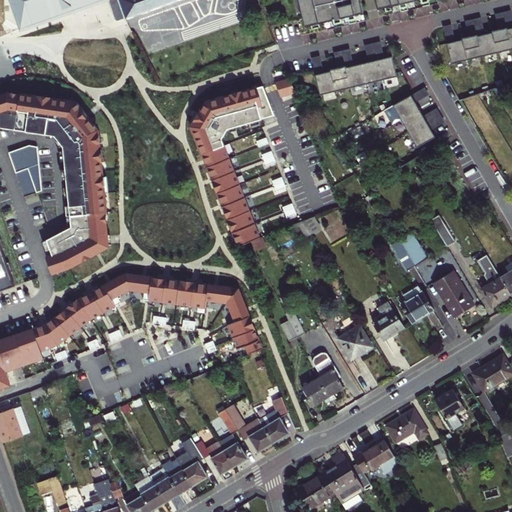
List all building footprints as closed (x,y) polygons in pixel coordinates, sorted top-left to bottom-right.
[(75,6),(74,0),(11,0),(22,28),(75,6)] [(108,4),(106,0),(74,0),(75,6),(22,28),(23,31),(108,4)] [(181,0),(106,0),(108,4),(114,19),(115,21),(116,21),(119,21),(125,19),(126,19),(148,11),(181,0)] [(295,0),(302,27),(309,26),(310,30),(317,28),(317,24),(331,21),(332,25),(340,23),(339,19),(345,17),(346,21),(353,19),(352,15),(361,14),(357,0),(295,0)] [(373,0),(376,10),(384,8),(384,12),(392,10),(391,6),(398,5),(399,9),(406,7),(405,3),(417,0),(419,0),(420,4),(428,2),(427,0),(373,0)] [(511,17),(511,13),(503,15),(506,29),(511,27),(511,17)] [(498,30),(506,28),(503,15),(495,17),(498,30)] [(473,22),(476,36),(484,34),(481,20),(473,22)] [(468,37),(476,35),(473,22),(465,24),(468,37)] [(452,27),(444,29),(447,43),(455,41),(452,27)] [(446,43),(451,63),(511,49),(511,27),(506,29),(506,28),(498,30),(491,31),(492,33),(484,34),(476,36),(476,35),(468,37),(462,38),(462,40),(455,41),(446,43)] [(384,58),(380,44),(372,46),(376,60),(384,58)] [(376,60),(372,46),(364,48),(367,62),(376,60)] [(353,66),(349,52),(341,54),(345,68),(353,66)] [(336,68),(344,66),(341,54),(333,56),(336,68)] [(311,76),(316,96),(395,77),(391,57),(376,60),(367,62),(345,68),(344,66),(336,68),(330,70),(330,71),(321,73),(311,76)] [(318,59),(310,61),(313,75),(321,73),(318,59)] [(275,115),(263,86),(206,102),(192,126),(238,246),(260,237),(222,138),(228,128),(275,115)] [(410,95),(409,95),(413,102),(425,95),(421,88),(413,92),(410,95)] [(69,267),(109,247),(97,130),(75,102),(7,92),(0,94),(0,126),(55,136),(63,146),(71,227),(47,240),(52,255),(46,257),(52,273),(69,267)] [(391,106),(416,147),(434,136),(430,130),(426,123),(421,116),(409,95),(391,106)] [(434,109),(421,116),(426,123),(438,116),(434,109)] [(438,116),(426,123),(430,130),(443,123),(438,116)] [(269,143),(266,138),(257,141),(259,147),(269,143)] [(29,145),(9,152),(24,196),(41,190),(38,146),(29,145)] [(274,156),(272,151),(262,155),(264,160),(274,156)] [(276,162),(274,156),(264,160),(266,165),(276,162)] [(422,175),(416,178),(423,190),(429,187),(422,175)] [(274,186),(284,182),(282,177),(272,181),(274,186)] [(286,188),(284,182),(274,186),(277,192),(286,188)] [(375,200),(371,195),(366,198),(369,203),(375,200)] [(294,209),(292,203),(283,207),(285,212),(294,209)] [(377,204),(371,207),(374,212),(380,209),(377,204)] [(297,214),(294,209),(285,212),(287,218),(297,214)] [(438,215),(429,220),(445,247),(454,242),(438,215)] [(302,222),(310,235),(320,229),(313,217),(302,222)] [(310,235),(302,222),(293,225),(302,240),(310,235)] [(412,232),(399,240),(414,266),(427,258),(412,232)] [(0,290),(14,286),(9,273),(12,272),(8,262),(6,263),(1,249),(3,248),(0,239),(0,238),(0,290)] [(399,240),(391,245),(407,270),(414,266),(399,240)] [(500,300),(510,294),(500,278),(486,255),(477,261),(485,273),(483,274),(489,284),(481,289),(491,306),(500,300)] [(511,270),(500,278),(510,294),(511,293),(511,270)] [(433,283),(454,317),(464,311),(473,305),(453,271),(440,279),(433,283)] [(240,359),(262,350),(239,289),(125,274),(91,292),(78,300),(45,323),(0,338),(0,388),(12,385),(7,371),(43,358),(41,351),(56,346),(91,320),(121,303),(117,296),(129,290),(150,292),(148,301),(205,308),(206,301),(227,304),(234,322),(227,326),(240,359)] [(422,316),(432,310),(421,292),(420,293),(401,304),(412,322),(422,316)] [(372,322),(383,339),(393,333),(403,327),(388,301),(375,308),(381,317),(372,322)] [(287,318),(288,321),(297,337),(305,334),(293,310),(285,314),(287,318)] [(350,359),(351,359),(362,353),(372,346),(356,319),(339,329),(343,335),(337,338),(350,359)] [(297,337),(288,321),(281,324),(290,341),(297,337)] [(116,339),(114,332),(108,334),(111,341),(116,339)] [(297,337),(290,341),(293,347),(299,343),(297,337)] [(95,347),(93,341),(87,343),(90,349),(95,347)] [(63,359),(61,353),(55,355),(58,361),(63,359)] [(490,364),(474,374),(485,391),(511,375),(511,367),(505,355),(490,364)] [(321,377),(317,379),(330,400),(334,399),(333,396),(332,394),(343,387),(338,378),(340,377),(329,358),(315,366),(321,377)] [(330,400),(317,379),(302,388),(313,405),(323,399),(326,404),(328,402),(330,400)] [(29,392),(32,399),(45,393),(43,387),(29,392)] [(445,394),(436,400),(454,429),(463,423),(458,415),(456,412),(465,407),(454,389),(445,394)] [(259,420),(260,422),(273,442),(281,438),(288,433),(279,418),(288,412),(281,397),(265,404),(270,413),(259,420)] [(127,404),(120,408),(123,413),(130,409),(127,404)] [(233,405),(226,408),(234,425),(238,430),(244,440),(249,437),(258,451),(265,447),(273,442),(260,422),(259,419),(246,427),(233,405)] [(456,412),(458,415),(467,410),(465,407),(456,412)] [(226,408),(225,409),(219,413),(231,434),(232,433),(238,430),(234,425),(226,408)] [(15,410),(0,415),(0,431),(4,444),(5,445),(14,442),(24,438),(15,410)] [(428,433),(414,410),(400,418),(386,427),(396,443),(414,432),(419,439),(428,433)] [(103,421),(99,414),(87,419),(90,427),(103,421)] [(60,421),(65,435),(73,432),(69,418),(60,421)] [(489,421),(484,425),(487,430),(492,427),(489,421)] [(247,458),(232,433),(231,434),(219,441),(234,466),(240,462),(247,458)] [(197,436),(191,440),(195,445),(200,441),(197,436)] [(359,463),(365,473),(371,469),(371,470),(380,465),(386,474),(400,466),(401,465),(384,437),(378,441),(379,443),(363,453),(362,451),(358,453),(354,455),(359,463)] [(234,466),(219,441),(218,441),(206,448),(201,441),(200,441),(195,445),(203,459),(209,455),(221,474),(227,470),(234,466)] [(442,443),(435,446),(440,460),(447,457),(442,443)] [(198,462),(203,459),(195,445),(190,448),(193,453),(178,462),(192,485),(199,481),(207,477),(198,462)] [(337,492),(343,502),(360,491),(372,484),(365,473),(359,463),(353,467),(343,451),(338,454),(333,458),(338,465),(325,473),(337,492)] [(192,485),(178,462),(177,460),(163,469),(179,494),(185,490),(192,485)] [(469,462),(457,468),(461,474),(473,468),(469,462)] [(142,463),(135,467),(137,471),(145,467),(142,463)] [(149,476),(145,467),(137,471),(142,481),(149,476)] [(149,476),(156,487),(165,502),(172,498),(179,494),(163,469),(163,468),(149,476)] [(337,492),(325,473),(312,481),(299,489),(311,508),(337,492)] [(58,476),(48,479),(52,491),(57,503),(58,503),(66,500),(63,491),(58,476)] [(149,476),(142,481),(136,485),(140,490),(142,495),(156,487),(149,476)] [(48,479),(37,483),(41,495),(52,491),(48,479)] [(118,481),(110,484),(116,499),(123,496),(118,481)] [(33,484),(27,486),(29,493),(36,491),(33,484)] [(165,502),(156,487),(142,495),(152,510),(158,506),(165,502)] [(148,511),(152,510),(142,495),(140,490),(125,499),(127,504),(131,511),(148,511)] [(343,502),(347,509),(363,500),(359,494),(361,493),(360,491),(343,502)] [(103,511),(102,507),(98,494),(91,496),(93,503),(94,506),(86,509),(87,511),(103,511)] [(58,503),(60,510),(68,507),(68,505),(66,500),(58,503)] [(81,511),(78,501),(68,505),(68,507),(70,511),(81,511)] [(102,507),(103,511),(120,511),(116,501),(102,507)]
